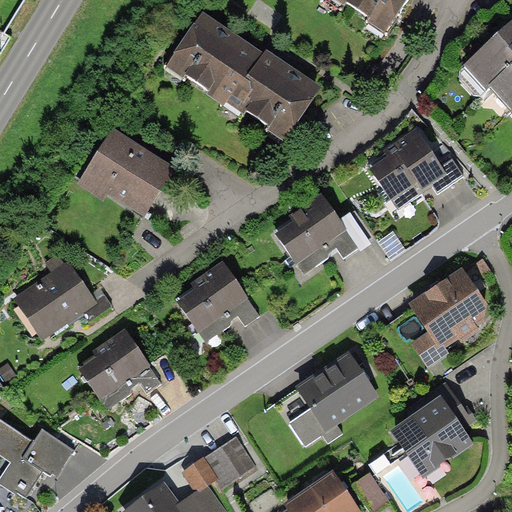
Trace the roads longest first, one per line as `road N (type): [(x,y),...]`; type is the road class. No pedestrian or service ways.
road 1 (residential): [(479,223),(119,468),(68,511)]
road 2 (residential): [(141,277),(393,107),(460,0)]
road 3 (residential): [(442,511),(499,470),(503,354),(511,322)]
road 4 (secondary): [(0,105),(62,0)]
